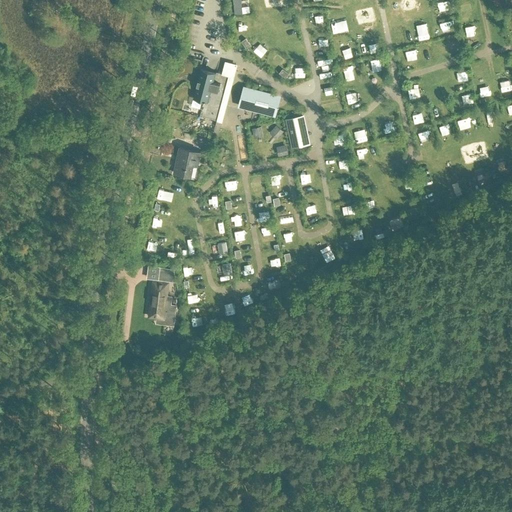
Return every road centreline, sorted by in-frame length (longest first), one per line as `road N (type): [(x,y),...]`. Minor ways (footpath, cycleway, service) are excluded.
road 1 (tertiary): [(87,376),(95,268),(157,0)]
road 2 (track): [(380,444),(396,410),(422,285),(442,243),(457,221),(511,194)]
road 3 (track): [(253,511),(351,468),(380,444)]
road 4 (tertiary): [(85,511),(87,376)]
